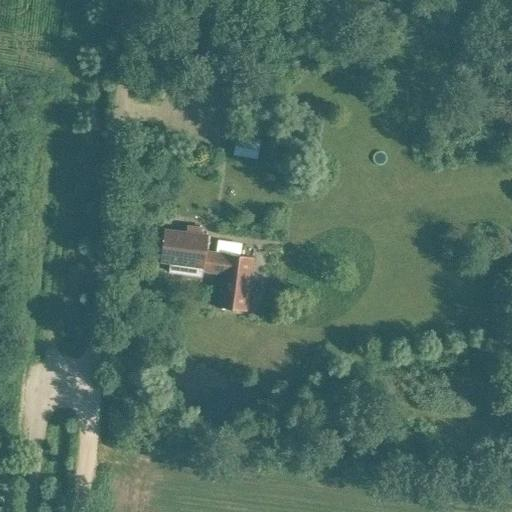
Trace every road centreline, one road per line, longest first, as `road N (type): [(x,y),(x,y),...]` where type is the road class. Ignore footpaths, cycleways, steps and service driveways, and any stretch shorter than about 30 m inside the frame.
road 1 (unclassified): [(37,511),(53,396),(94,377),(133,0)]
road 2 (track): [(78,511),(94,377)]
